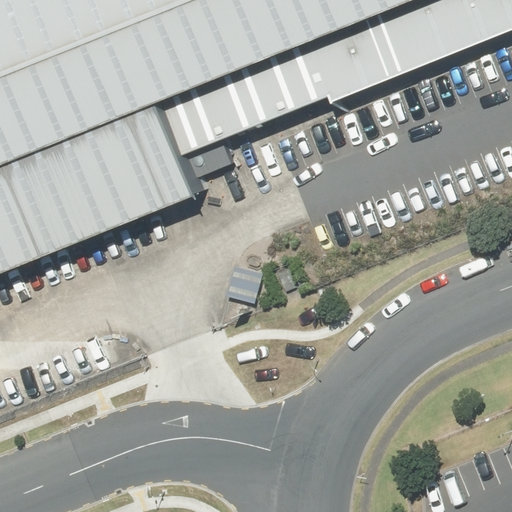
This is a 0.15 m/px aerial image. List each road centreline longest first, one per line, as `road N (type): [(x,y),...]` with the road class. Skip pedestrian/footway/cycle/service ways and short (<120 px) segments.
road 1 (unknown): [(166,456),(172,317),(181,287),(210,248),(511,105)]
road 2 (unclassified): [(316,457),(250,450),(166,456),(29,511)]
road 3 (unclassified): [(511,273),(404,317),(352,372),(316,457)]
